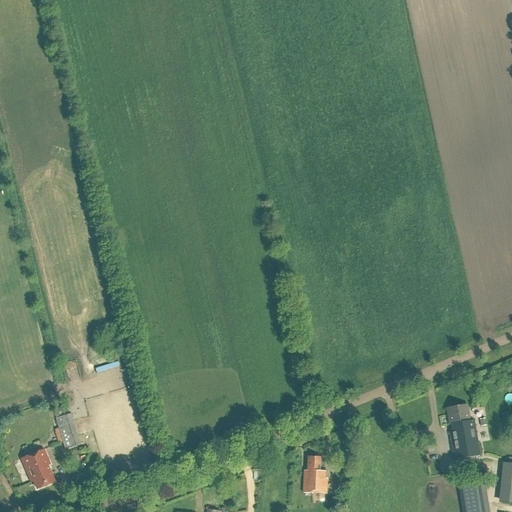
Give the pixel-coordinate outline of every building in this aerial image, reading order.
[(95,395),(111,390),(109,384),(93,389),(95,395)] [(470,422),(468,406),(447,409),(449,424),(452,424),(453,432),(450,432),(454,460),(479,456),(474,422),(470,422)] [(438,471),(454,468),(444,414),(431,416),(439,464),(437,464),(438,471)] [(61,451),(65,450),(67,449),(68,449),(77,446),(70,424),(67,415),(58,418),(55,419),(52,420),(55,430),(53,430),(61,451)] [(53,481),(47,465),(49,464),(43,449),(21,459),(30,482),(34,480),(37,488),(53,481)] [(411,454),(412,462),(420,462),(420,454),(411,454)] [(327,494),(327,479),(325,479),(325,471),(319,471),(320,457),(307,457),(307,471),(304,470),(303,493),(327,494)] [(511,458),(508,458),(507,464),(506,464),(502,502),(511,503),(511,458)] [(482,511),(477,482),(457,485),(462,511),(482,511)]
